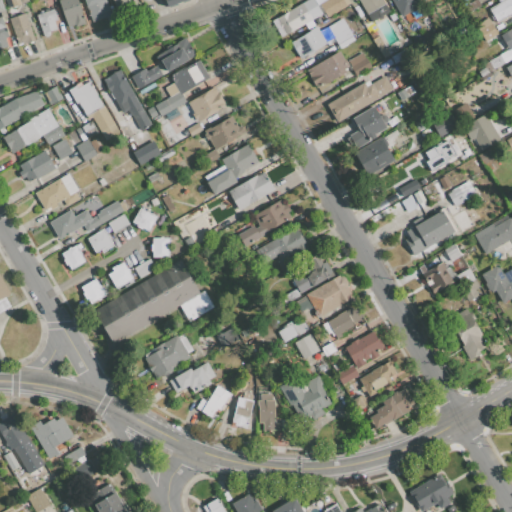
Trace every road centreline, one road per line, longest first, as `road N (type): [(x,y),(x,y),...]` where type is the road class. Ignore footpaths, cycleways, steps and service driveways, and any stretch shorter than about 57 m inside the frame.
road 1 (residential): [(219,6),(511,497)]
road 2 (residential): [(0,384),(102,402),(192,448),(249,465),(343,466),(468,421)]
road 3 (residential): [(0,88),(236,0)]
road 4 (residential): [(102,402),(169,511)]
road 5 (residential): [(0,220),(61,329)]
